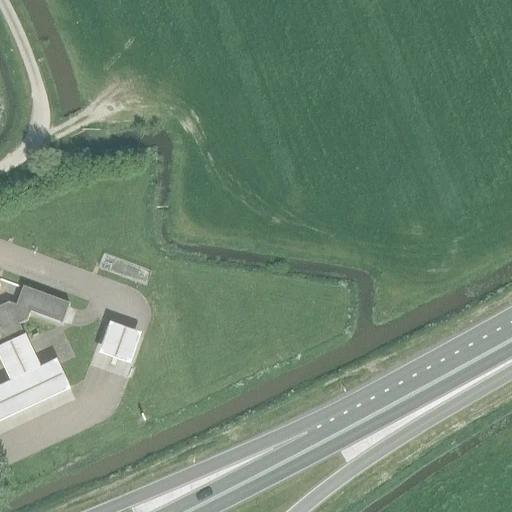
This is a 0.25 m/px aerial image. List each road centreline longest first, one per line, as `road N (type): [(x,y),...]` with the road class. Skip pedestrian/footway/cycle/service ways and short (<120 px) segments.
road 1 (trunk): [(371,417),(302,426),(98,511)]
road 2 (trunk): [(300,511),(366,460),(511,372)]
road 3 (trunk): [(371,417),(186,511)]
road 4 (trunk): [(371,417),(511,337)]
